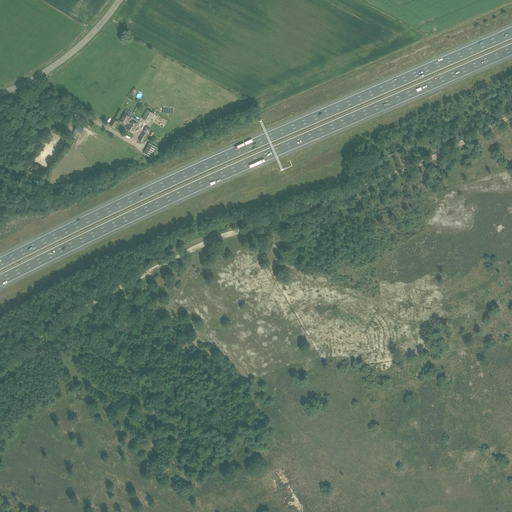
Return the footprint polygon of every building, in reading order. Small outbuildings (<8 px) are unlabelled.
[(370,88),(357,92),(359,96),(364,95),(363,92),(371,90),(370,88)] [(151,124),(153,121),(150,119),(154,114),(147,110),(142,118),(151,124)] [(133,133),(138,124),(131,120),(130,121),(128,120),(130,117),(124,113),(120,121),(126,124),(126,123),(129,124),(126,129),(133,133)] [(79,136),(83,129),(77,126),(73,133),(79,136)] [(148,136),(143,132),(138,140),(143,143),(148,136)] [(152,158),(156,149),(157,148),(149,143),(143,153),(152,158)]
